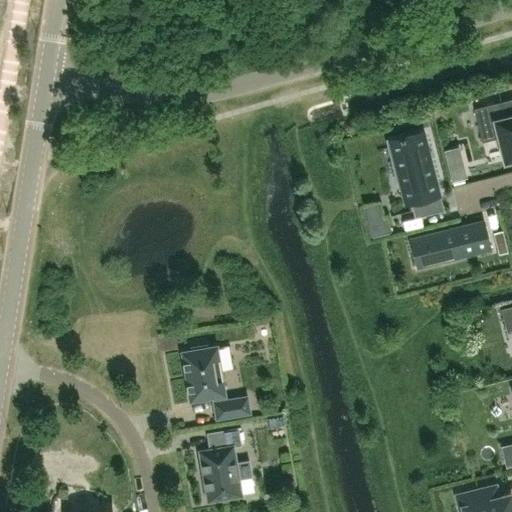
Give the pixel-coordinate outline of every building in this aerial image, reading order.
[(504,162),(511,160),(511,114),(505,117),(501,102),(474,108),(482,142),(498,138),(504,162)] [(392,140),(408,202),(436,195),(421,133),(392,140)] [(480,139),(459,147),(465,163),(486,155),(480,139)] [(383,217),(366,222),(370,237),(390,232),(386,217),(383,217)] [(410,239),(417,267),(491,249),(484,221),(410,239)] [(511,305),(500,309),(506,332),(511,329),(511,305)] [(191,347),(191,350),(182,351),(190,401),(213,397),(214,401),(216,418),(250,413),(247,396),(226,399),(217,345),(208,347),(207,344),(191,347)] [(205,481),(204,481),(207,500),(206,500),(207,502),(243,495),(243,494),(242,494),(240,478),(252,476),(249,460),(237,462),(234,445),(240,444),(238,428),(213,432),(213,433),(216,447),(198,450),(198,451),(202,470),(204,470),(205,481)] [(511,511),(511,504),(510,494),(498,497),(495,486),(457,495),(460,510),(464,509),(464,511),(511,511)]
